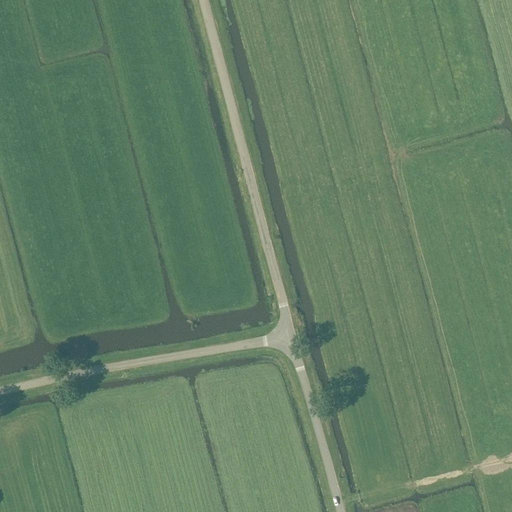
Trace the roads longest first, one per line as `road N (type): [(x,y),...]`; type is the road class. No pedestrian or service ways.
road 1 (unclassified): [(203,0),(289,336)]
road 2 (unclassified): [(289,336),(0,391)]
road 3 (unclassified): [(335,511),(289,336)]
